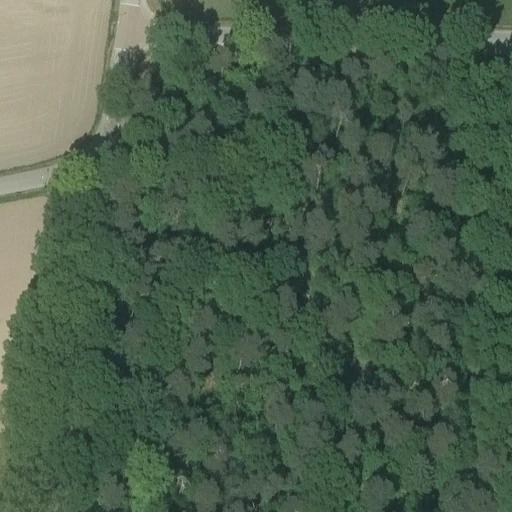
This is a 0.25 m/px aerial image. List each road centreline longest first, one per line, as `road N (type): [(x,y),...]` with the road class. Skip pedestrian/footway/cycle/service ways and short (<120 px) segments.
road 1 (unclassified): [(511,41),(126,30)]
road 2 (tertiary): [(53,511),(104,175)]
road 3 (tertiary): [(104,175),(126,30)]
